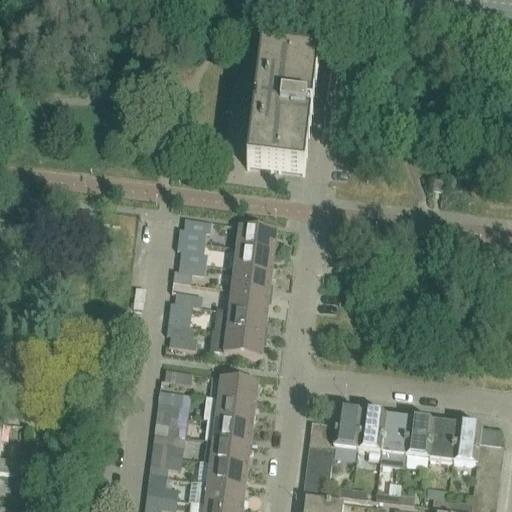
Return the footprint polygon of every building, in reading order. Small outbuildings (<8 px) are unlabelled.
[(316,84),(318,63),(316,63),(316,64),(294,62),(295,60),(284,59),(284,61),(263,58),(263,56),(261,56),(258,75),(258,77),(260,78),(257,107),(254,107),(254,110),(256,110),(255,118),(253,117),(252,120),(255,121),(251,150),(249,150),(246,171),(305,178),(305,176),(307,157),(305,157),(307,138),(304,137),(305,124),(300,124),(301,115),(310,116),(312,103),(311,103),(313,85),(316,84)] [(432,194),(436,195),(443,196),(444,185),(434,183),(432,194)] [(210,239),(211,227),(185,224),(183,235),(179,234),(178,246),(205,249),(206,238),(210,239)] [(236,253),(274,258),(277,235),(239,231),(236,253)] [(181,256),(179,267),(206,271),(207,260),(203,259),(205,249),(178,246),(177,256),(181,256)] [(234,274),(272,279),(274,258),(236,253),(234,274)] [(206,271),(179,267),(178,277),(174,277),(173,288),(189,290),(190,280),(204,281),(206,271)] [(231,295),(269,300),(272,279),(234,274),(231,295)] [(228,316),(266,321),(269,300),(231,295),(228,316)] [(175,298),(175,299),(174,309),(200,312),(202,301),(175,298)] [(173,319),(173,320),(194,322),(195,312),(174,309),(173,319)] [(214,336),(264,342),(266,321),(228,316),(217,314),(215,329),(214,335),(214,336)] [(168,330),(166,340),(170,341),(169,352),(195,355),(197,344),(193,344),(187,343),(188,332),(168,330)] [(223,359),(261,363),(264,342),(214,336),(214,335),(212,335),(209,356),(223,358),(223,359)] [(192,379),(166,376),(165,386),(165,387),(191,390),(192,379)] [(220,382),(218,404),(256,409),(258,387),(220,382)] [(189,400),(160,397),(157,419),(186,422),(189,400)] [(207,425),(215,426),(253,430),(256,409),(218,404),(206,403),(203,424),(207,425)] [(338,415),(336,431),(334,443),(333,453),(357,456),(361,418),(338,415)] [(380,459),(385,420),(361,418),(357,456),(380,459)] [(157,419),(154,439),(184,443),(186,422),(157,419)] [(385,420),(380,459),(379,468),(403,471),(404,461),(408,423),(385,420)] [(427,464),(431,426),(408,423),(404,461),(427,464)] [(204,446),(213,447),(250,452),(253,430),(215,426),(207,425),(204,446)] [(457,429),(431,426),(427,464),(452,467),(457,429)] [(0,460),(4,428),(0,427),(0,477),(20,480),(22,466),(0,463),(0,460)] [(334,443),(336,431),(312,428),(310,440),(334,443)] [(482,433),(457,429),(452,467),(477,470),(479,460),(480,449),(482,435),(482,433)] [(480,449),(499,452),(500,441),(497,437),(482,435),(480,449)] [(154,439),(152,460),(181,464),(184,443),(154,439)] [(310,440),(309,452),(333,455),(333,453),(334,443),(310,440)] [(213,447),(210,467),(248,472),(250,452),(213,447)] [(480,449),(479,460),(502,463),(504,452),(499,452),(480,449)] [(309,452),(308,463),(332,467),(333,455),(309,452)] [(180,474),(181,464),(152,460),(149,481),(166,483),(167,472),(180,474)] [(477,470),(477,472),(501,475),(502,463),(479,460),(477,470)] [(308,463),(306,474),(330,477),(332,467),(308,463)] [(210,467),(207,489),(245,493),(248,472),(210,467)] [(476,485),(499,487),(501,475),(477,472),(476,485)] [(306,474),(305,485),(329,488),(330,477),(306,474)] [(149,481),(146,502),(176,505),(178,494),(170,493),(171,484),(166,483),(149,481)] [(305,485),(303,497),(327,500),(329,488),(305,485)] [(498,499),(499,487),(476,485),(474,496),(498,499)] [(197,487),(194,508),(205,509),(229,511),(242,511),(245,493),(207,489),(197,487)] [(338,492),(337,501),(351,503),(353,493),(338,492)] [(353,493),(351,503),(366,505),(367,495),(353,493)] [(433,503),(432,511),(446,511),(448,505),(449,496),(437,494),(436,504),(433,503)] [(398,509),(400,499),(377,496),(375,506),(398,509)] [(474,496),(473,505),(496,509),(498,499),(474,496)] [(400,499),(398,509),(413,511),(415,501),(400,499)] [(146,502),(145,511),(175,511),(176,505),(146,502)] [(342,511),(343,508),(305,503),(304,511),(342,511)]
